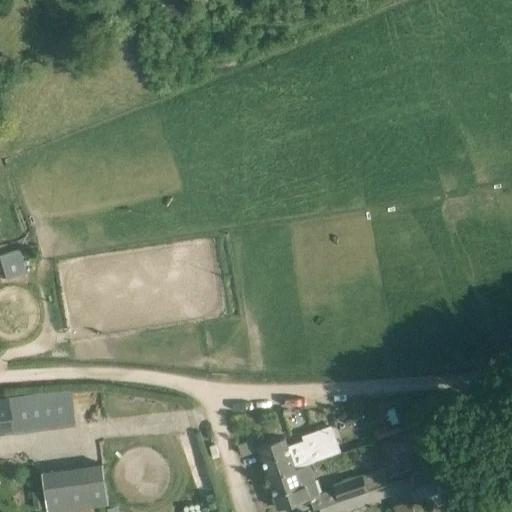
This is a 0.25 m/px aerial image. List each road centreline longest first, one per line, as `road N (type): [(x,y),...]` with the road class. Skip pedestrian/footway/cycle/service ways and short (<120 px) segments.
road 1 (track): [(0,378),(67,373),(261,394),(489,381)]
road 2 (track): [(210,388),(241,511)]
